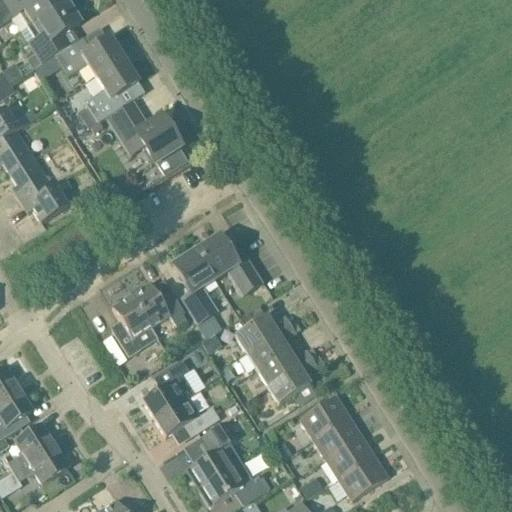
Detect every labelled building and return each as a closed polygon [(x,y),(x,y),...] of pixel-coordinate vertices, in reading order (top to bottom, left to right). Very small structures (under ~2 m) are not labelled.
[(31,26),(67,4),(64,0),(0,0),(0,29),(24,15),(31,26)] [(67,4),(31,26),(40,41),(30,47),(37,58),(27,64),(32,74),(34,73),(34,72),(55,59),(67,52),(60,41),(81,28),(67,4)] [(67,52),(55,59),(61,68),(68,80),(87,69),(94,81),(124,62),(110,41),(87,55),(81,44),(67,53),(67,52)] [(138,86),(124,62),(94,81),(103,95),(85,106),(89,112),(78,119),(87,133),(126,109),(119,98),(138,86)] [(16,70),(3,79),(10,90),(24,82),(23,80),(18,72),(16,70)] [(0,77),(0,97),(4,103),(14,97),(10,90),(3,79),(1,76),(0,77)] [(179,153),(181,152),(161,121),(146,131),(132,110),(109,125),(130,157),(144,150),(156,168),(156,169),(164,181),(188,166),(179,153)] [(0,150),(18,139),(16,136),(37,122),(32,114),(13,126),(4,112),(0,114),(0,150)] [(99,127),(90,133),(93,138),(102,131),(99,127)] [(33,163),(18,139),(0,150),(0,165),(9,179),(33,163)] [(21,205),(49,187),(33,163),(9,179),(19,194),(15,196),(21,205)] [(49,187),(21,205),(28,217),(32,215),(41,228),(68,210),(60,198),(70,192),(64,183),(51,191),(49,187)] [(139,210),(129,217),(133,223),(143,217),(139,210)] [(195,255),(213,284),(226,275),(242,300),(262,288),(246,263),(237,268),(220,240),(195,255)] [(200,292),(213,284),(195,255),(172,270),(190,297),(181,303),(197,328),(216,316),(200,292)] [(142,291),(129,299),(151,334),(169,322),(175,331),(186,325),(182,318),(184,317),(173,299),(160,307),(150,291),(144,294),(142,291)] [(122,331),(112,337),(128,362),(139,355),(133,345),(151,334),(129,299),(118,306),(120,309),(112,314),(122,331)] [(235,339),(246,357),(290,329),(285,321),(272,329),(266,320),(235,339)] [(246,357),(256,374),(288,354),(282,345),(295,337),(290,329),(246,357)] [(214,339),(201,348),(207,358),(220,349),(214,339)] [(311,352),(307,354),(312,363),(316,360),(311,352)] [(288,354),(256,374),(267,391),(312,363),(307,354),(293,363),(288,354)] [(318,372),(312,363),(267,391),(278,408),(310,389),(304,380),(318,372)] [(187,403),(187,404),(195,399),(183,381),(189,377),(181,365),(153,383),(161,395),(142,407),(152,424),(187,403)] [(0,404),(18,394),(4,372),(0,374),(0,404)] [(31,415),(18,394),(0,404),(0,423),(5,432),(31,415)] [(299,423),(312,444),(349,421),(336,400),(299,423)] [(187,403),(152,424),(164,443),(189,427),(196,439),(219,425),(212,414),(199,422),(187,404),(187,403)] [(234,410),(228,414),(230,419),(237,415),(234,410)] [(312,444),(325,464),(362,441),(349,421),(312,444)] [(240,465),(229,448),(237,443),(226,426),(200,442),(210,458),(185,474),(197,492),(232,470),(240,465)] [(12,478),(54,451),(40,429),(14,446),(21,457),(6,467),(12,478)] [(325,464),(338,485),(375,461),(362,441),(325,464)] [(54,451),(12,478),(18,486),(34,476),(41,490),(68,472),(54,451)] [(284,452),(278,456),(283,464),(290,460),(284,452)] [(388,482),(375,461),(338,485),(351,505),(388,482)] [(232,470),(197,492),(209,511),(244,489),(232,470)] [(317,496),(310,484),(299,491),(306,502),(317,496)]
